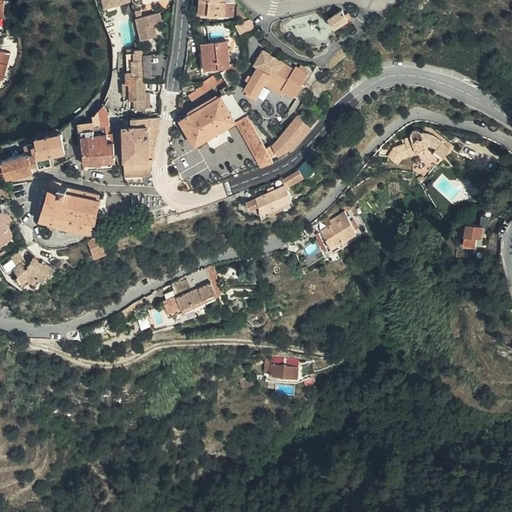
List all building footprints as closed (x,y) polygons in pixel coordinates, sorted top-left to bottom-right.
[(0,0),(0,27),(8,27),(8,0),(0,0)] [(108,0),(110,9),(134,3),(133,0),(108,0)] [(240,21),(240,6),(233,6),(225,5),(225,0),(204,0),(203,16),(240,21)] [(149,50),(142,17),(139,7),(136,8),(144,50),(149,50)] [(354,20),(348,11),(335,21),(341,30),(354,20)] [(166,15),(155,17),(160,41),(163,41),(161,28),(168,26),(166,15)] [(151,18),(150,16),(145,17),(150,43),(160,41),(155,17),(151,18)] [(253,33),(263,27),(258,19),(249,24),(249,31),(253,33)] [(0,82),(7,76),(18,35),(3,36),(4,47),(0,45),(0,82)] [(238,45),(212,45),(212,72),(238,72),(238,76),(242,80),(248,68),(238,68),(238,45)] [(152,88),(152,81),(152,77),(151,74),(144,74),(143,70),(151,70),(149,51),(149,50),(144,50),(134,50),(134,82),(131,82),(132,94),(138,94),(142,94),(143,88),(152,88)] [(286,82),(295,87),(299,83),(307,66),(296,60),(293,64),(283,60),(285,57),(276,52),(273,57),(259,50),(251,63),(258,66),(247,86),(259,94),(267,81),(274,69),(288,78),(286,82)] [(293,95),(286,82),(288,78),(274,69),(267,81),(293,95)] [(217,96),(233,86),(229,80),(214,90),(217,96)] [(152,101),(152,88),(143,88),(142,94),(142,101),(152,101)] [(239,120),(239,123),(248,118),(242,101),(227,110),(223,100),(236,91),(235,89),(229,92),(220,97),(218,95),(189,111),(191,114),(183,118),(198,145),(239,120)] [(242,101),(236,91),(223,100),(227,110),(242,101)] [(211,92),(199,98),(204,104),(215,98),(211,92)] [(282,150),(283,150),(292,146),(312,122),(300,113),(290,124),(282,134),(282,145),(282,150)] [(161,126),(163,116),(133,114),(130,120),(124,122),(126,173),(151,170),(157,153),(161,126)] [(252,142),(267,164),(278,158),(273,151),(268,142),(263,135),(248,118),(239,123),(252,142)] [(99,134),(98,122),(85,126),(88,163),(100,162),(103,162),(104,167),(119,166),(117,142),(112,142),(111,133),(99,134)] [(69,144),(65,126),(53,130),(39,131),(42,146),(41,146),(43,155),(47,154),(48,160),(59,158),(56,147),(69,144)] [(428,133),(425,135),(445,148),(447,144),(435,133),(428,133)] [(278,158),(282,145),(282,134),(273,151),(278,158)] [(435,157),(440,161),(441,161),(449,151),(445,148),(425,135),(422,138),(419,136),(418,135),(415,135),(414,136),(412,139),(412,142),(406,144),(408,149),(404,150),(394,153),(388,159),(399,168),(405,162),(418,157),(418,155),(427,152),(427,150),(431,149),(438,154),(435,157)] [(4,143),(0,144),(0,158),(8,157),(7,152),(4,143)] [(441,161),(440,161),(443,164),(454,150),(447,144),(445,148),(449,151),(441,161)] [(41,146),(36,147),(35,148),(34,146),(7,152),(8,157),(11,169),(38,162),(37,156),(43,155),(41,146)] [(301,167),(285,174),(289,184),(305,177),(301,167)] [(153,179),(151,170),(126,173),(127,181),(153,179)] [(298,182),(302,189),(303,192),(319,178),(314,172),(298,182)] [(61,212),(99,221),(99,222),(107,193),(106,193),(107,189),(66,184),(67,180),(55,177),(48,207),(51,208),(52,206),(62,208),(61,212)] [(302,189),(266,206),(263,207),(267,214),(275,210),(280,216),(308,203),(303,192),(302,189)] [(256,195),(248,198),(252,207),(259,204),(256,195)] [(0,209),(1,212),(0,212),(0,237),(1,240),(16,232),(11,223),(13,222),(9,216),(11,214),(6,206),(0,208),(0,209)] [(96,232),(99,221),(61,212),(62,208),(52,206),(51,208),(48,207),(44,218),(53,221),(53,223),(55,223),(55,225),(61,226),(61,225),(75,229),(77,227),(96,232)] [(351,216),(340,224),(338,225),(336,223),(323,231),(326,236),(328,235),(338,250),(363,236),(351,216)] [(484,224),(470,221),(466,243),(477,245),(479,235),(482,236),(484,224)] [(99,254),(113,248),(107,233),(93,238),(99,254)] [(20,254),(25,261),(30,268),(35,267),(39,270),(40,270),(41,271),(45,265),(51,268),(55,261),(57,263),(61,257),(55,252),(53,254),(45,249),(45,247),(39,244),(36,249),(32,247),(20,254)] [(30,268),(25,261),(19,265),(25,274),(39,270),(35,267),(30,268)] [(178,316),(228,296),(219,274),(183,289),(187,299),(173,305),(178,316)] [(229,299),(228,296),(178,316),(179,320),(229,299)] [(286,360),(260,359),(259,369),(286,370),(286,360)]
